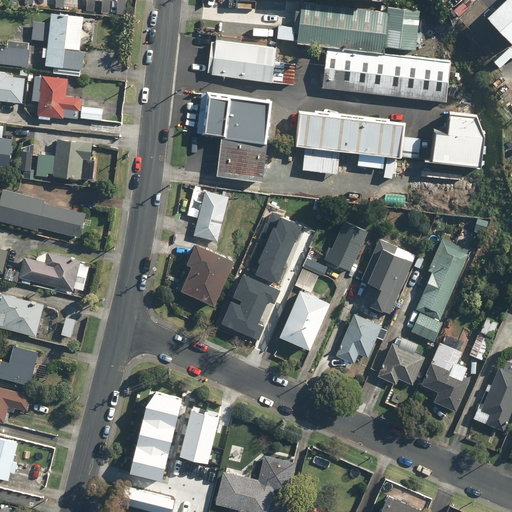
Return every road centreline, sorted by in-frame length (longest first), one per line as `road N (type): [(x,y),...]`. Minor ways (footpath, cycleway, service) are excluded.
road 1 (residential): [(124,326),(511,494)]
road 2 (tertiary): [(124,326),(167,0)]
road 3 (tertiary): [(75,511),(124,326)]
